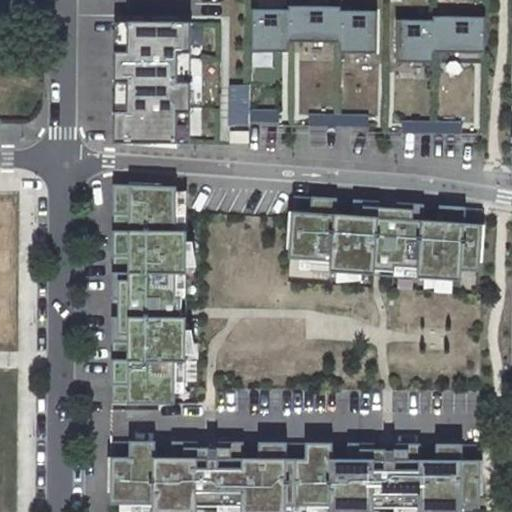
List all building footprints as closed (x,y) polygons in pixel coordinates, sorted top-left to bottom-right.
[(287,11),(286,44),(338,44),(339,12),(339,9),(287,7),(287,11)] [(250,53),(286,54),(286,44),(287,11),(251,11),(250,53)] [(338,44),(338,54),(375,55),(375,13),(339,12),(338,44)] [(432,22),(431,54),(484,55),(484,18),(432,18),(432,22)] [(395,64),(431,64),(431,54),(432,22),(395,21),(395,64)] [(115,144),(192,144),(192,23),(115,22),(115,144)] [(248,112),(248,123),(277,123),(277,112),(248,112)] [(312,125),(369,124),(369,112),(312,113),(312,125)] [(401,134),(430,134),(430,123),(401,123),(401,134)] [(460,123),(430,123),(430,134),(460,134),(460,123)] [(247,133),(228,133),(228,143),(247,143),(247,133)] [(185,196),(112,195),(111,300),(119,300),(118,319),(111,319),(110,404),(137,405),(137,398),(158,398),(173,398),(173,386),(184,387),(184,319),(179,319),(179,301),(184,300),(184,233),(173,233),(173,223),(185,223),(185,196)] [(376,203),(292,197),(290,224),(297,225),(294,260),(306,261),(305,271),(373,276),(373,271),(391,272),(391,277),(458,282),(459,271),(470,271),(472,236),(479,237),(481,210),(403,205),(394,211),(375,209),(376,203)] [(184,233),(185,223),(173,223),(173,233),(184,233)] [(478,472),(478,445),(393,445),(393,451),(372,451),(364,444),(224,443),(215,450),(196,450),(196,443),(110,443),(110,469),(117,470),(117,505),(128,505),(127,511),(195,511),(195,506),(216,506),(215,511),(371,511),(372,507),(392,507),(392,511),(459,511),(460,507),(471,507),(471,472),(478,472)]
